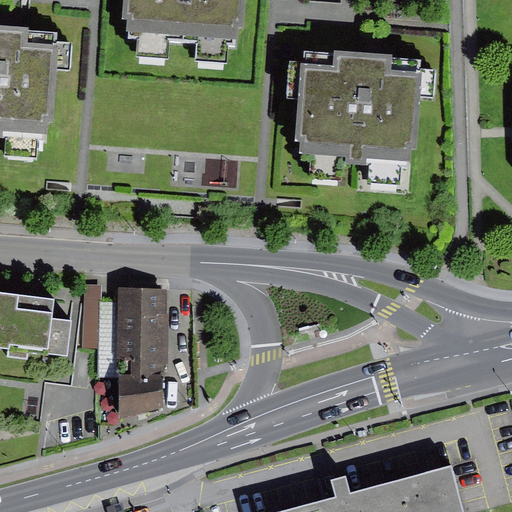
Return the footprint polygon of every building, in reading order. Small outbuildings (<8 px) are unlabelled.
[(119,0),(118,41),(238,46),(238,40),(246,33),(246,0),(119,0)] [(0,138),(47,141),(47,129),(52,125),(55,78),(74,79),(76,49),(56,48),(57,38),(0,34),(0,138)] [(302,68),(286,67),(284,103),(295,103),(292,149),(298,149),(298,161),(411,167),(412,155),(417,151),(419,104),(439,106),(440,75),(421,74),(421,64),(303,58),(302,68)] [(165,289),(116,290),(118,377),(168,375),(165,289)] [(0,354),(6,355),(5,364),(28,366),(28,361),(66,364),(70,326),(50,324),(52,305),(0,299),(0,354)] [(168,375),(118,377),(120,420),(167,410),(168,375)] [(338,501),(294,511),(462,511),(452,473),(351,499),(347,482),(334,486),(338,501)]
